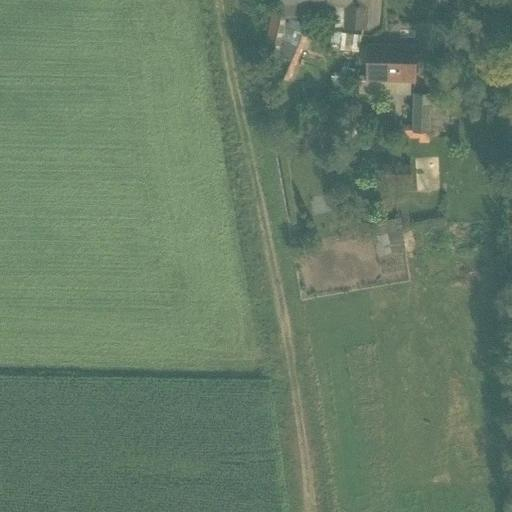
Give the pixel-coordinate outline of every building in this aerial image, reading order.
[(280,0),(280,15),(310,16),(310,10),(333,11),(333,26),(364,27),(364,5),(365,5),(364,0),(280,0)] [(268,89),(272,90),(282,77),(290,80),(311,26),(272,14),(264,52),(268,89)] [(331,33),(331,47),(341,48),(348,51),(358,52),(361,35),(342,32),(331,33)] [(366,80),(415,81),(416,49),(399,48),(399,45),(367,44),(366,80)] [(419,142),(429,142),(429,129),(447,129),(448,99),(430,99),(430,94),(414,93),(413,125),(396,124),(396,138),(419,139),(419,142)] [(392,146),(392,154),(400,155),(400,146),(392,146)] [(391,164),(391,183),(411,183),(411,164),(391,164)]
